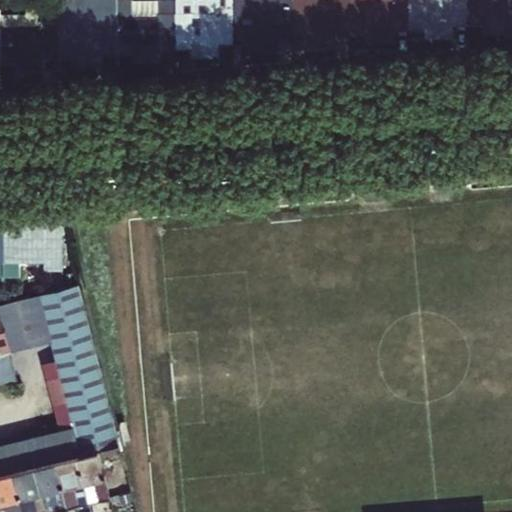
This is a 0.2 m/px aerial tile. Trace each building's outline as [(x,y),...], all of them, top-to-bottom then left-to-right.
[(58,0),(58,6),(59,55),(75,55),(75,63),(102,63),(101,51),(117,50),(116,0),(58,0)] [(116,0),(117,50),(117,51),(133,51),(133,59),(160,59),(160,46),(176,46),(175,0),(116,0)] [(175,0),(176,46),(192,46),(192,54),(218,54),(218,41),(234,41),(233,0),(175,0)] [(233,0),(234,41),(250,41),(250,49),(277,49),(276,36),(293,36),(291,0),(233,0)] [(291,0),(293,36),(308,36),(309,44),(335,44),(335,31),(351,31),(350,0),(291,0)] [(350,0),(351,31),(351,32),(367,31),(367,40),(394,39),(393,27),(409,26),(408,0),(350,0)] [(408,0),(409,26),(425,26),(425,34),(452,34),(452,21),(468,21),(467,0),(408,0)] [(511,0),(467,0),(468,21),(484,21),(484,29),(510,29),(510,16),(511,16),(511,0)] [(0,14),(0,22),(1,60),(16,60),(17,69),(43,68),(43,56),(59,55),(58,6),(30,6),(30,14),(0,14)] [(19,260),(44,260),(44,268),(62,268),(62,217),(19,217),(19,227),(3,227),(3,275),(19,275),(19,260)] [(57,359),(75,430),(80,453),(97,449),(97,448),(118,444),(79,283),(42,293),(53,339),(52,339),(57,359)] [(52,339),(53,339),(42,293),(0,303),(0,313),(3,327),(5,329),(10,350),(52,339)] [(0,352),(9,350),(10,350),(5,329),(3,327),(0,313),(0,352)] [(0,381),(15,378),(9,350),(0,352),(0,381)] [(40,363),(58,433),(61,432),(61,433),(75,430),(57,359),(40,363)] [(58,433),(43,437),(42,438),(41,434),(29,437),(30,440),(8,446),(8,445),(0,447),(0,472),(13,469),(32,465),(34,464),(55,459),(76,454),(80,453),(75,430),(61,433),(61,432),(58,433)] [(80,453),(76,454),(88,503),(99,501),(109,498),(109,497),(97,449),(80,453)] [(88,503),(76,454),(55,459),(67,508),(80,505),(88,503)] [(55,459),(34,464),(45,511),(52,511),(57,511),(67,508),(55,459)] [(45,511),(34,464),(32,465),(13,469),(23,511),(45,511)] [(23,511),(13,469),(0,472),(0,511),(23,511)] [(130,491),(109,497),(110,502),(132,497),(130,491)]
